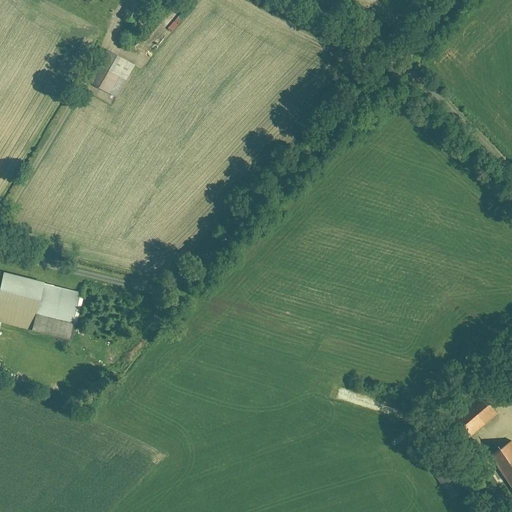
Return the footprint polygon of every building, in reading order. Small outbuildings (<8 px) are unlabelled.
[(146,2),(142,0),(134,0),(130,10),(140,14),(146,2)] [(185,10),(172,23),(176,27),(188,13),(185,10)] [(131,63),(107,50),(89,83),(113,96),(131,63)] [(83,290),(0,269),(0,321),(5,323),(71,339),(83,290)] [(481,398),(449,423),(464,440),(495,415),(481,398)] [(511,444),(510,442),(491,456),(511,486),(511,444)]
